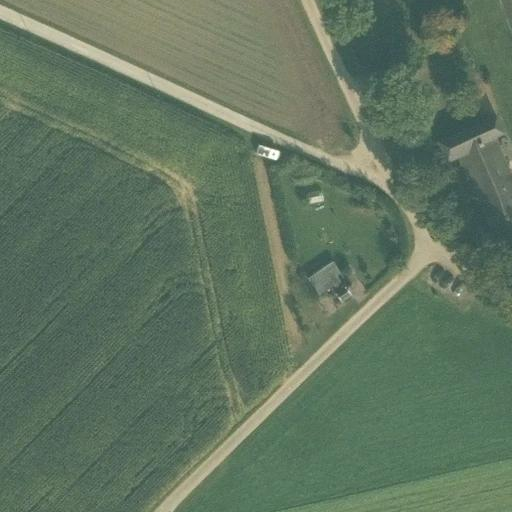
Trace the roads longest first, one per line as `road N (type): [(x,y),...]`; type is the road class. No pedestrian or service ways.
road 1 (unclassified): [(426,246),(167,511)]
road 2 (unclassified): [(307,0),(390,188),(426,246)]
